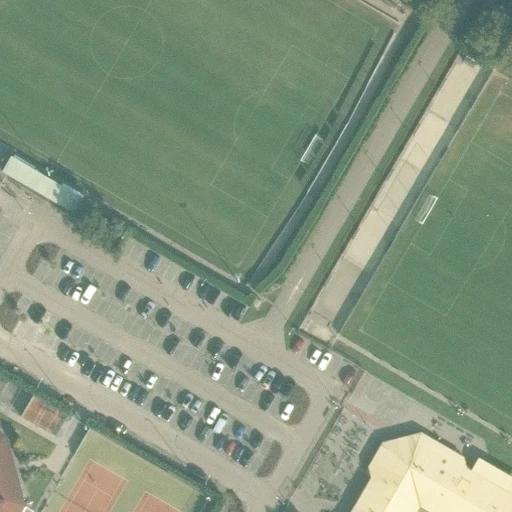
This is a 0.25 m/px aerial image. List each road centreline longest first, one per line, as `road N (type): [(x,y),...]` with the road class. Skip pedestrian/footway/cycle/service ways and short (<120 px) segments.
road 1 (unclassified): [(271,501),(335,392),(35,221),(0,287)]
road 2 (unclassified): [(0,341),(248,486)]
